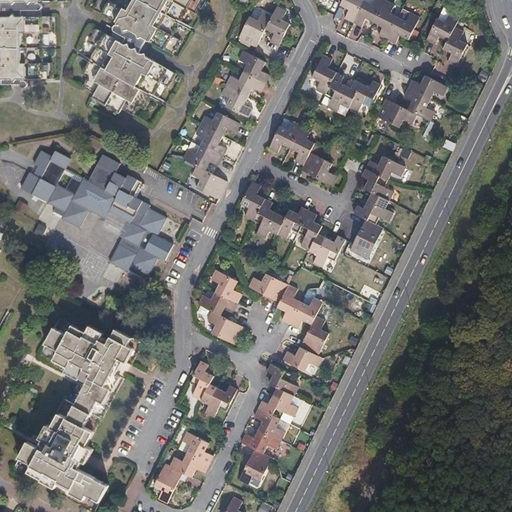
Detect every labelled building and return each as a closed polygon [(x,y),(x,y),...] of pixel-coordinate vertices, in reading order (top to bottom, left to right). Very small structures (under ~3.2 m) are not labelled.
[(120,23),(147,39),(174,54),(181,41),(172,35),(187,8),(196,14),(204,0),(203,0),(109,0),(108,0),(98,0),(94,9),(120,23)] [(342,0),(342,1),(340,5),(350,10),(346,19),(354,23),(366,0),(364,0),(342,0)] [(375,0),(373,4),(366,0),(354,23),(362,27),(366,18),(376,23),(387,1),(385,0),(375,0)] [(37,3),(37,1),(1,2),(1,9),(1,17),(15,17),(15,13),(20,13),(20,10),(39,10),(41,9),(42,7),(42,5),(42,4),(40,3),(37,3)] [(396,5),(387,1),(376,23),(384,27),(380,36),(389,40),(400,18),(392,14),(396,5)] [(271,42),(279,46),(290,24),(282,20),(287,11),(278,6),(272,16),(266,28),(276,33),(271,42)] [(412,13),(404,10),(400,18),(408,21),(412,13)] [(240,38),(257,47),(266,28),(272,16),(263,12),(258,21),(251,17),(240,38)] [(408,21),(400,18),(389,40),(396,44),(401,35),(409,40),(420,18),(412,13),(408,21)] [(449,40),(456,27),(460,18),(450,13),(446,22),(438,18),(427,41),(434,44),(439,35),(449,40)] [(52,17),(15,17),(1,17),(0,16),(0,78),(53,78),(53,62),(43,63),(43,51),(43,32),(52,32),(52,17)] [(139,52),(147,39),(120,23),(119,25),(118,25),(117,25),(115,26),(114,27),(114,29),(114,30),(115,31),(127,38),(125,41),(129,43),(128,46),(139,52)] [(449,40),(445,49),(453,53),(448,62),(456,66),(468,44),(461,40),(465,31),(456,27),(449,40)] [(177,73),(139,52),(128,46),(98,29),(90,42),(99,47),(90,62),(83,74),(90,78),(85,87),(96,93),(93,98),(120,113),(122,108),(134,114),(139,106),(145,109),(152,98),(161,82),(169,87),(177,73)] [(244,72),(266,83),(271,74),(262,70),(266,61),(245,50),(240,59),(249,64),(244,72)] [(317,90),(325,94),(336,72),(328,69),(333,59),(324,55),(313,78),(321,82),(317,90)] [(227,85),(249,96),(253,87),(262,91),(266,83),(244,72),(240,80),(232,75),(227,85)] [(336,72),(325,94),(333,99),(329,108),(337,112),(341,104),(349,108),(354,99),(346,95),(350,87),(340,83),(344,76),(336,72)] [(421,84),(413,80),(409,88),(431,99),(435,91),(444,95),(448,87),(426,75),(421,84)] [(354,79),(350,87),(358,91),(362,83),(354,79)] [(354,99),(349,108),(358,112),(363,103),(370,107),(382,84),(374,81),(371,87),(362,83),(358,91),(350,87),(346,95),(354,99)] [(244,104),(249,96),(227,85),(222,94),(231,98),(227,106),(249,117),(253,109),(244,104)] [(431,99),(409,88),(405,97),(413,101),(409,109),(418,114),(431,121),(436,112),(427,107),(431,99)] [(409,109),(387,99),(378,116),(400,127),(404,119),(413,123),(418,114),(409,109)] [(201,125),(223,136),(228,127),(236,131),(240,123),(219,112),(215,120),(206,116),(201,125)] [(291,147),(302,126),(293,121),(289,130),(280,126),(269,147),(278,152),(283,143),(291,147)] [(201,146),(223,158),(228,148),(219,144),(223,136),(201,125),(197,133),(205,138),(201,146)] [(312,130),(302,126),(291,147),(300,151),(295,160),(304,165),(311,151),(315,143),(307,139),(312,130)] [(193,142),(189,149),(197,154),(201,146),(193,142)] [(357,142),(353,150),(361,154),(365,147),(357,142)] [(219,165),(223,158),(201,146),(197,154),(189,149),(184,159),(197,166),(206,170),(211,161),(219,165)] [(111,211),(133,222),(112,263),(148,281),(160,256),(167,260),(175,244),(159,236),(168,218),(150,208),(151,206),(137,198),(140,193),(142,190),(139,188),(142,183),(127,175),(126,179),(115,173),(119,165),(102,156),(89,182),(66,169),(71,159),(55,151),(52,158),(41,152),(34,165),(38,167),(33,175),(29,173),(21,189),(56,208),(53,214),(81,228),(90,210),(107,219),(111,211)] [(311,151),(304,165),(302,169),(332,185),(337,176),(329,171),(333,163),(311,151)] [(147,165),(125,153),(124,156),(134,162),(132,166),(144,172),(147,165)] [(371,160),(366,169),(389,180),(393,171),(401,176),(406,167),(384,156),(379,164),(371,160)] [(220,198),(228,182),(217,176),(206,170),(197,166),(193,175),(201,179),(197,187),(220,198)] [(366,169),(363,175),(362,176),(369,180),(365,188),(373,192),(369,200),(378,204),(382,197),(390,201),(394,192),(385,187),(389,180),(366,169)] [(245,216),(255,220),(266,199),(257,194),(261,186),(253,181),(241,203),(250,207),(245,216)] [(378,204),(369,200),(365,208),(357,205),(354,213),(366,219),(376,224),(379,216),(389,221),(394,213),(386,209),(390,201),(382,197),(378,204)] [(266,199),(255,220),(262,224),(257,234),(266,238),(270,230),(279,234),(283,226),(275,222),(279,213),(270,208),(273,203),(266,199)] [(292,229),(299,233),(310,211),(303,207),(299,214),(291,209),(287,217),(279,213),(275,222),(283,226),(279,234),(287,239),(292,229)] [(301,245),(311,250),(315,242),(323,245),(327,237),(319,233),(323,226),(314,221),(317,214),(310,211),(299,233),(306,236),(301,245)] [(376,224),(366,219),(358,235),(350,251),(360,255),(365,246),(373,250),(384,228),(376,224)] [(315,242),(311,250),(318,254),(314,262),(323,266),(328,256),(335,260),(347,239),(339,235),(336,242),(327,237),(323,245),(315,242)] [(220,283),(216,291),(238,303),(243,294),(235,289),(239,280),(217,269),(212,279),(220,283)] [(249,287),(279,302),(289,284),(267,273),(263,281),(254,277),(249,287)] [(279,302),(277,306),(287,311),(282,320),(291,324),(302,301),(294,297),(299,289),(289,284),(279,302)] [(204,295),(200,304),(213,311),(222,315),(226,306),(234,311),(238,303),(216,291),(212,299),(204,295)] [(302,301),(291,324),(300,328),(304,319),(313,324),(317,315),(324,301),(315,297),(311,305),(302,301)] [(222,315),(213,311),(208,321),(217,325),(213,333),(235,344),(244,326),(243,325),(222,315)] [(313,324),(301,346),(318,355),(329,333),(322,329),(326,320),(317,315),(313,324)] [(75,467),(79,459),(85,462),(93,449),(86,445),(93,432),(84,427),(99,400),(103,403),(110,389),(113,390),(120,377),(116,374),(121,365),(123,360),(126,362),(133,348),(128,345),(132,338),(116,329),(109,342),(101,338),(103,334),(90,326),(86,333),(73,326),(68,335),(54,328),(46,344),(59,351),(55,359),(68,367),(66,372),(79,379),(79,378),(88,383),(69,418),(60,414),(53,428),(48,425),(41,439),(46,441),(41,449),(29,442),(20,458),(33,465),(30,471),(43,479),(42,480),(56,487),(58,482),(72,490),(71,492),(84,499),(87,495),(100,502),(109,485),(75,467)] [(318,355),(301,346),(297,355),(288,351),(284,359),(306,370),(310,362),(319,367),(323,358),(318,355)] [(192,396),(201,400),(205,392),(213,396),(217,387),(210,383),(213,375),(205,371),(208,365),(201,361),(190,383),(197,387),(192,396)] [(271,363),(268,371),(274,374),(270,384),(271,384),(278,387),(274,395),(283,400),(287,392),(295,396),(300,387),(290,382),(294,375),(279,367),(271,363)] [(205,392),(201,400),(209,405),(205,413),(215,417),(220,408),(226,411),(238,389),(230,385),(226,391),(217,387),(213,396),(205,392)] [(291,404),(295,396),(287,392),(283,400),(274,395),(270,404),(263,400),(259,409),(281,420),(285,413),(294,417),(299,407),(291,404)] [(278,427),(281,420),(259,409),(255,417),(263,421),(259,430),(282,441),(286,431),(278,427)] [(245,434),(241,443),(255,449),(264,454),(268,445),(277,450),(282,441),(259,430),(255,438),(246,434),(245,434)] [(191,445),(187,453),(210,464),(214,456),(206,451),(210,443),(187,432),(182,442),(191,445)] [(264,454),(255,449),(239,481),(249,485),(253,476),(261,480),(273,458),(264,454)] [(210,464),(187,453),(183,461),(174,457),(170,466),(183,473),(192,477),(197,469),(206,473),(210,464)] [(170,466),(165,464),(154,487),(162,491),(158,499),(167,504),(183,473),(170,466)] [(240,511),(238,511),(242,502),(233,497),(225,511),(240,511)]
